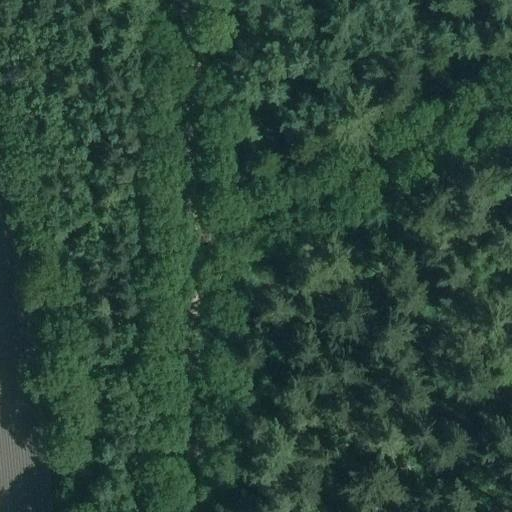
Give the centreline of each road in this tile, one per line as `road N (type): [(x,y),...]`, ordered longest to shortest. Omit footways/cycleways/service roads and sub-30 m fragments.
road 1 (track): [(194,511),(186,0)]
road 2 (track): [(190,241),(511,76)]
road 3 (track): [(53,511),(33,302),(0,180)]
